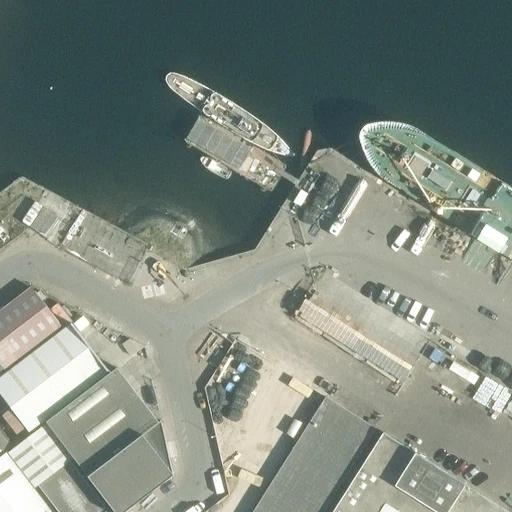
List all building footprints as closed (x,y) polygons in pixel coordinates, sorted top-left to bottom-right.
[(46,235),(59,214),(26,194),(13,215),(46,235)] [(31,288),(0,311),(0,364),(4,370),(61,327),(31,288)] [(306,298),(293,324),(403,380),(417,354),(306,298)] [(72,324),(0,378),(0,394),(29,432),(108,371),(72,324)] [(158,423),(116,369),(45,423),(87,478),(159,424),(158,423)] [(376,430),(325,397),(252,511),(323,511),(343,481),(376,430)] [(159,424),(87,478),(114,511),(127,511),(173,476),(161,421),(158,423),(159,424)] [(72,459),(46,425),(9,454),(35,488),(38,485),(58,511),(99,511),(105,508),(69,461),(72,459)] [(0,426),(0,455),(14,444),(0,426)] [(507,511),(456,481),(383,434),(353,481),(333,511),(507,511)] [(0,511),(51,511),(27,481),(6,454),(0,458),(0,511)]
